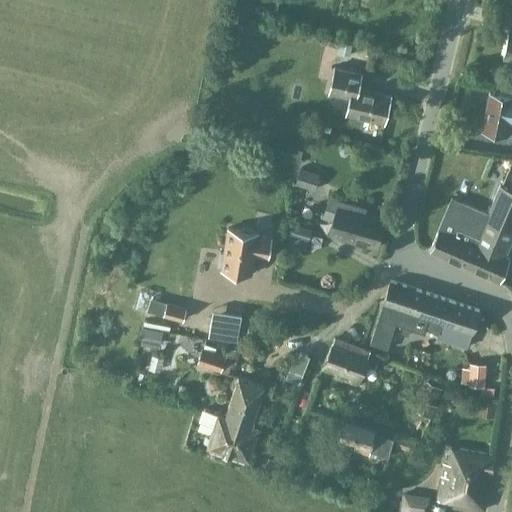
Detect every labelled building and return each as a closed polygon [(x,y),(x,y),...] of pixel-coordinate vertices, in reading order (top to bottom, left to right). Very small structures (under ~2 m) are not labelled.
[(339,45),(325,41),(322,54),(336,58),(339,45)] [(327,94),(348,98),(344,115),(384,124),(392,95),(358,88),(361,73),(334,67),(327,94)] [(511,133),(511,97),(490,93),(483,128),(511,133)] [(319,173),(299,168),(294,184),(315,190),(319,173)] [(429,250),(428,251),(499,282),(509,259),(507,258),(507,259),(503,257),(511,237),(511,190),(499,185),(490,208),(488,207),(486,212),(488,213),(487,214),(451,198),(429,250)] [(384,218),(364,212),(366,208),(328,196),(322,218),(333,221),(330,231),(376,245),(384,218)] [(311,228),(291,223),(285,245),(305,250),(311,228)] [(259,232),(226,227),(219,270),(252,275),(255,256),(268,258),(271,236),(258,234),(259,232)] [(477,310),(391,281),(383,303),(372,336),(369,344),(386,350),(395,324),(402,326),(400,333),(408,335),(410,329),(424,334),(425,329),(437,334),(436,338),(465,348),(470,330),(477,310)] [(185,308),(166,302),(162,316),(181,322),(185,308)] [(242,316),(212,311),(208,336),(238,341),(242,316)] [(369,349),(334,336),(324,365),(359,377),(369,349)] [(201,347),(196,361),(227,370),(229,365),(234,366),(239,350),(227,346),(225,354),(201,347)] [(251,424),(264,384),(240,377),(231,406),(221,403),(219,412),(203,407),(200,419),(215,424),(209,444),(248,456),(258,426),(251,424)] [(442,389),(425,381),(417,397),(421,399),(416,411),(431,418),(437,406),(434,404),(442,389)] [(494,387),(479,386),(478,395),(493,397),(494,387)] [(378,430),(378,428),(345,417),(339,437),(356,442),(355,446),(371,451),(372,448),(389,453),(395,435),(378,430)] [(415,441),(399,436),(395,447),(412,453),(415,441)] [(483,510),(493,453),(448,446),(438,502),(483,510)] [(426,511),(429,496),(402,491),(398,511),(426,511)]
